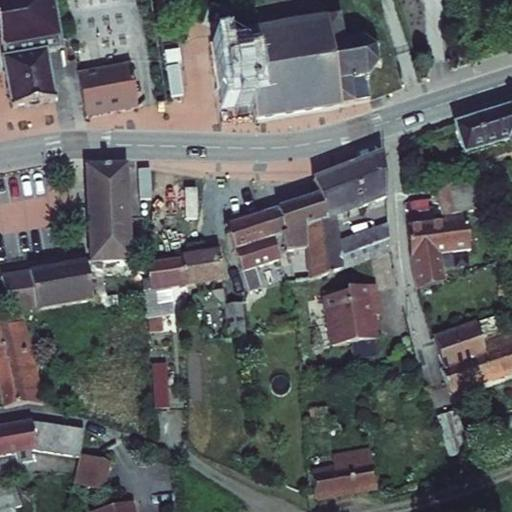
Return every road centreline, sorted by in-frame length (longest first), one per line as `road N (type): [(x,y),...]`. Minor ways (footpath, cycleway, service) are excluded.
road 1 (tertiary): [(511,81),(303,144),(74,144),(0,157)]
road 2 (residential): [(378,511),(511,470)]
road 3 (residential): [(169,448),(288,511)]
